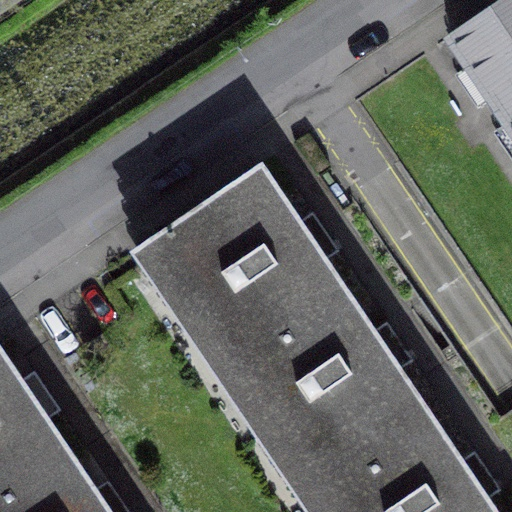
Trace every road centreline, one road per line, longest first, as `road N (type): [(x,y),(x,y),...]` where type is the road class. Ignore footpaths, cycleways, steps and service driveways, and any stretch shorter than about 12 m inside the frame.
road 1 (residential): [(0,252),(376,0)]
road 2 (unknown): [(310,101),(511,381)]
